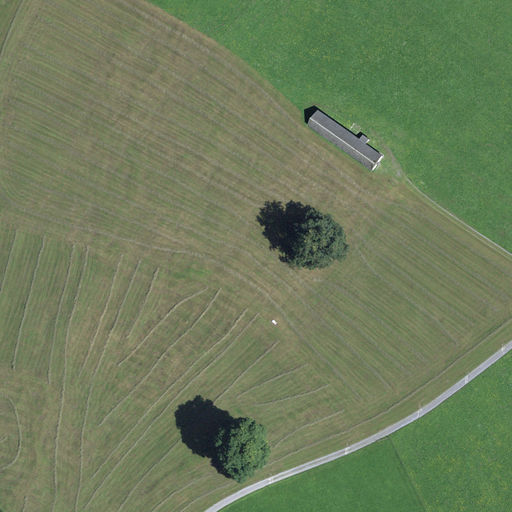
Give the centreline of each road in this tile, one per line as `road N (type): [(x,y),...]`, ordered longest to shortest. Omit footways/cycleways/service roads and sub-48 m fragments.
road 1 (track): [(511,344),(444,397),(349,450),(207,511)]
road 2 (track): [(395,173),(511,257)]
